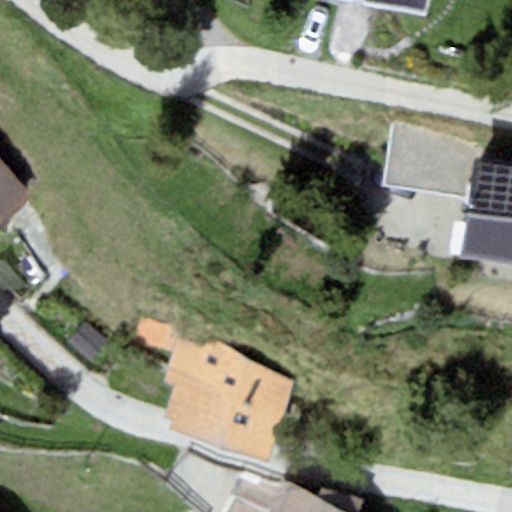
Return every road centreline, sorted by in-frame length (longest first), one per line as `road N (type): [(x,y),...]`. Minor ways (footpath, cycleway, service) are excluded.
road 1 (residential): [(511,505),(212,455),(114,411),(0,318)]
road 2 (track): [(154,75),(347,166)]
